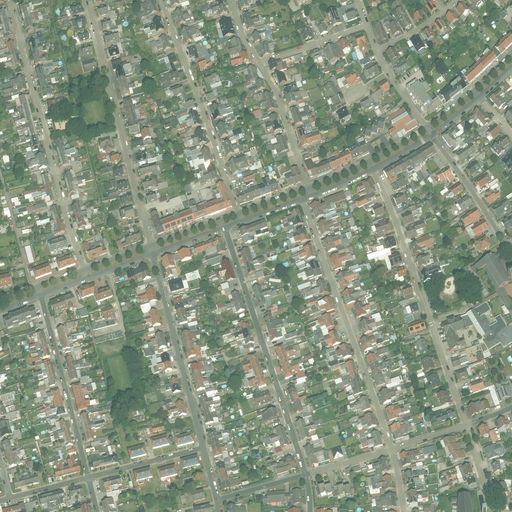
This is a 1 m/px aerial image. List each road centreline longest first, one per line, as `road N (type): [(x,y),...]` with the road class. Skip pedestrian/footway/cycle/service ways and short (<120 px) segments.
road 1 (residential): [(10,0),(83,269)]
road 2 (residential): [(374,170),(467,425)]
road 3 (residential): [(392,449),(303,200)]
road 4 (residential): [(307,474),(224,228)]
road 5 (residential): [(150,245),(86,0)]
road 6 (residential): [(162,0),(238,213)]
road 7 (residential): [(204,448),(153,254)]
road 8 (residential): [(88,477),(41,295)]
road 9 (residential): [(433,136),(511,254)]
road 10 (residential): [(308,187),(259,62)]
